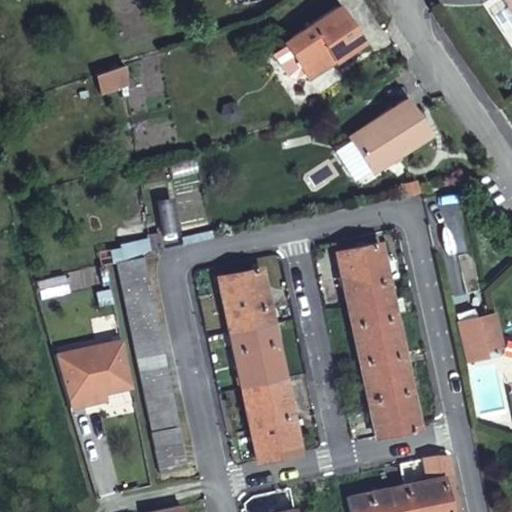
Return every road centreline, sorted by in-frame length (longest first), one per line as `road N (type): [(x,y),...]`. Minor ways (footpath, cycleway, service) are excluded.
road 1 (residential): [(216,488),(167,260),(291,234)]
road 2 (residential): [(291,234),(409,208),(456,432)]
road 3 (residential): [(291,234),(339,460)]
road 4 (residential): [(402,0),(511,164)]
road 5 (residential): [(216,488),(339,460)]
road 6 (residential): [(339,460),(456,432)]
